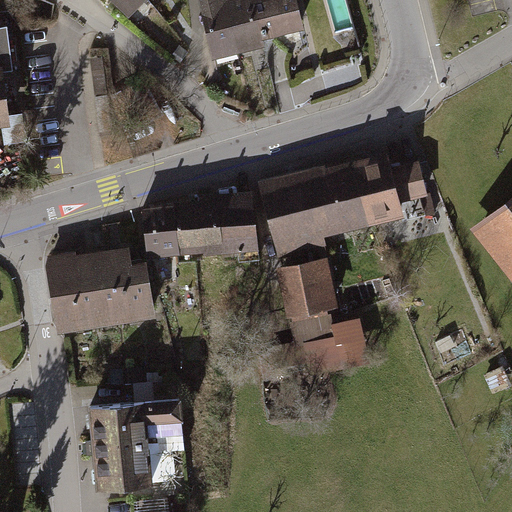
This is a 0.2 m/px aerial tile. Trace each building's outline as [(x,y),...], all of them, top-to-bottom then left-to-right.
[(146,0),(112,0),(129,18),(146,0)] [(200,0),(216,59),(266,47),(264,39),(306,29),(299,0),(200,0)] [(0,126),(12,125),(5,71),(14,71),(7,26),(0,27),(0,126)] [(103,56),(91,58),(101,136),(114,135),(103,56)] [(391,151),(328,167),(328,164),(261,181),(280,257),(329,245),(327,237),(407,216),(403,202),(430,195),(421,160),(395,167),(391,151)] [(261,250),(255,190),(200,196),(201,199),(143,206),(149,259),(206,253),(206,256),(261,250)] [(511,194),(469,229),(511,282),(511,194)] [(49,255),(47,265),(59,335),(159,318),(149,261),(135,264),(132,245),(78,254),(78,250),(49,255)] [(330,257),(278,267),(289,318),(294,317),(329,310),(340,308),(330,257)] [(329,310),(294,317),(295,321),(291,322),(297,347),(304,345),(309,369),(311,376),(372,363),(362,318),(336,323),(333,313),(330,314),(329,310)] [(303,340),(258,349),(263,377),(309,369),(304,345),(303,340)] [(511,385),(503,366),(483,375),(493,395),(511,385)] [(149,367),(111,369),(112,385),(150,383),(149,367)] [(151,401),(91,408),(99,487),(152,482),(147,437),(184,433),(180,399),(177,399),(175,381),(149,384),(151,401)] [(174,511),(174,497),(139,499),(139,511),(174,511)]
